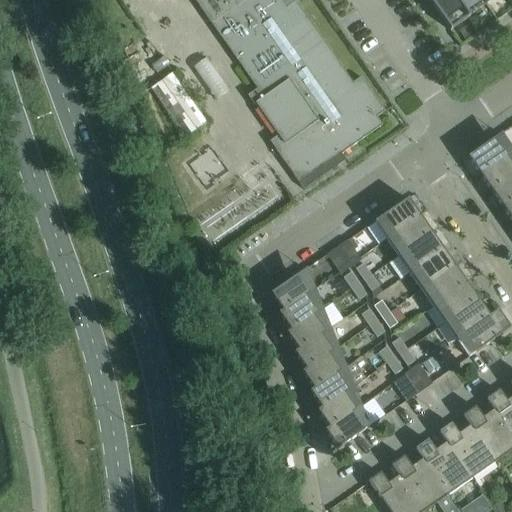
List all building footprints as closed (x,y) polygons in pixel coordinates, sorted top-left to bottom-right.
[(193,0),(239,66),(257,91),(250,95),(249,96),(249,97),(255,105),(254,105),(255,105),(277,137),(269,143),(290,172),(292,175),(299,185),(332,162),(341,156),(382,127),(376,119),(384,113),(379,105),(360,79),(352,85),(295,4),(300,0),(193,0)] [(427,0),(450,32),(469,19),(468,17),(467,18),(454,0),(427,0)] [(481,0),(454,0),(467,18),(468,17),(485,6),(486,7),(481,0)] [(466,24),(457,30),(464,41),(473,34),(466,24)] [(164,58),(161,60),(151,67),(157,75),(170,66),(164,58)] [(172,75),(150,90),(185,139),(207,124),(172,75)] [(467,159),(479,177),(511,153),(511,152),(500,136),(467,159)] [(511,153),(479,177),(491,193),(511,178),(511,153)] [(511,178),(491,193),(503,210),(511,203),(511,178)] [(407,200),(374,224),(386,241),(419,218),(407,200)] [(511,203),(503,210),(511,223),(511,203)] [(419,218),(386,241),(398,258),(431,235),(419,218)] [(431,235),(398,258),(409,275),(443,252),(431,235)] [(347,242),(337,249),(350,268),(360,262),(347,242)] [(337,249),(327,256),(340,275),(350,268),(337,249)] [(443,252),(409,275),(421,292),(454,268),(443,252)] [(355,271),(363,282),(371,277),(363,265),(355,271)] [(454,268),(421,292),(433,308),(466,285),(454,268)] [(270,296),(282,312),(283,313),(314,291),(306,271),(270,296)] [(343,280),(351,291),(358,286),(351,274),(343,280)] [(371,277),(363,282),(371,293),(379,288),(371,277)] [(466,285),(433,308),(444,325),(478,302),(466,285)] [(358,286),(351,291),(358,302),(366,297),(358,286)] [(283,313),(282,312),(278,315),(290,332),(290,333),(322,311),(314,291),(283,313)] [(478,302),(444,325),(456,342),(489,319),(489,318),(478,302)] [(373,308),(381,319),(389,314),(381,303),(373,308)] [(290,333),(290,332),(286,335),(297,351),(298,352),(329,330),(322,311),(290,333)] [(361,317),(368,328),(376,323),(368,312),(361,317)] [(489,319),(456,342),(468,359),(510,330),(497,312),(489,318),(489,319)] [(389,314),(381,319),(389,331),(397,325),(389,314)] [(376,323),(368,328),(376,339),(384,334),(376,323)] [(298,352),(297,351),(294,354),(305,371),(306,372),(337,350),(329,330),(298,352)] [(391,345),(399,357),(407,351),(399,340),(391,345)] [(379,354),(386,365),(394,360),(386,349),(379,354)] [(306,372),(305,371),(301,374),(313,390),(313,391),(345,369),(337,350),(306,372)] [(407,351),(399,357),(407,368),(414,363),(407,351)] [(433,359),(423,366),(428,374),(438,367),(433,359)] [(394,360),(386,365),(394,376),(402,371),(394,360)] [(418,366),(408,373),(421,392),(431,385),(418,366)] [(313,391),(313,390),(309,393),(321,410),(321,411),(353,389),(345,369),(313,391)] [(393,384),(394,385),(406,403),(416,396),(403,377),(393,384)] [(321,411),(321,410),(317,413),(328,429),(329,430),(360,408),(353,389),(321,411)] [(486,400),(494,411),(511,436),(511,398),(506,403),(498,392),(486,400)] [(329,430),(328,429),(324,432),(337,451),(368,429),(360,408),(329,430)] [(463,417),(470,427),(495,463),(511,451),(511,436),(494,411),(482,419),(475,409),(463,417)] [(439,433),(446,444),(472,480),(495,463),(470,427),(458,436),(451,425),(439,433)] [(415,450),(422,460),(423,460),(448,496),(472,480),(446,444),(434,452),(427,442),(415,450)] [(391,466),(399,477),(423,511),(425,511),(448,496),(423,460),(422,460),(411,469),(403,458),(391,466)] [(368,483),(368,484),(379,500),(387,511),(423,511),(399,477),(387,485),(380,475),(368,483)] [(507,511),(504,503),(492,508),(493,511),(507,511)]
